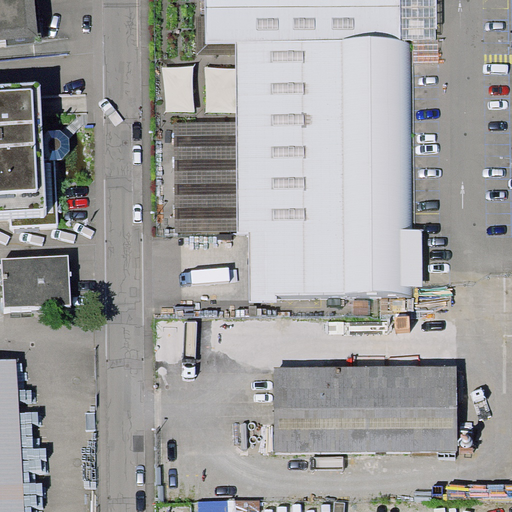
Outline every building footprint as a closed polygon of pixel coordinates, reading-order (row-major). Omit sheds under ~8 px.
[(31,0),(0,0),(0,52),(36,50),(31,0)] [(281,305),(281,298),(413,297),(413,289),(426,289),(426,277),(425,235),(411,235),(410,45),(404,45),(403,0),(208,0),(209,46),(239,46),(239,123),(176,123),(176,235),(239,235),(239,237),(251,237),(252,306),(281,305)] [(403,0),(404,45),(410,45),(441,45),(441,0),(403,0)] [(66,157),(66,146),(57,137),(44,138),(37,147),(35,99),(0,100),(0,223),(7,223),(7,233),(55,231),(51,167),(58,166),(66,157)] [(65,264),(0,266),(0,291),(1,316),(67,313),(65,264)] [(18,511),(11,368),(0,368),(0,511),(18,511)] [(275,372),(275,457),(461,456),(460,372),(275,372)]
